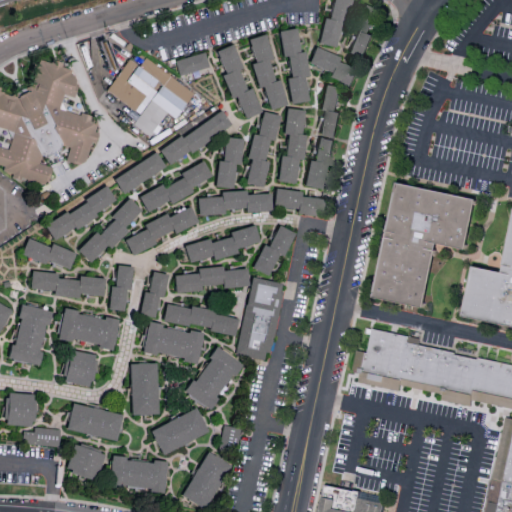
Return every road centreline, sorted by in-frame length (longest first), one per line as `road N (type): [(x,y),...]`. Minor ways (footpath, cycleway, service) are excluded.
road 1 (residential): [(434,0),(381,110),(293,511)]
road 2 (residential): [(0,50),(157,0),(425,13)]
